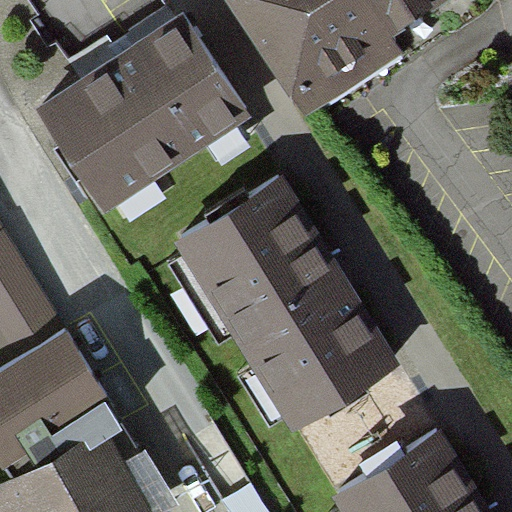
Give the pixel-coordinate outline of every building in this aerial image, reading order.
[(233,0),(308,114),(401,54),(389,35),(442,0),(233,0)] [(106,211),(252,116),(184,13),(130,48),(38,108),(106,211)] [(283,173),(173,243),(292,429),(401,359),(347,275),(283,173)] [(0,367),(68,325),(0,220),(0,367)] [(151,511),(125,470),(105,439),(124,427),(107,400),(113,396),(68,325),(0,367),(0,472),(5,480),(0,482),(0,511),(151,511)] [(495,511),(439,421),(334,486),(350,511),(495,511)]
